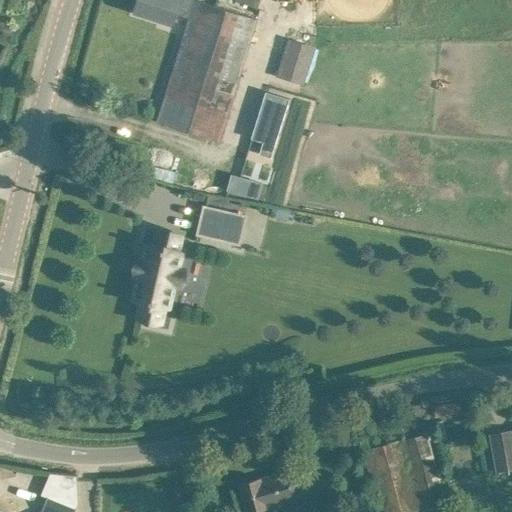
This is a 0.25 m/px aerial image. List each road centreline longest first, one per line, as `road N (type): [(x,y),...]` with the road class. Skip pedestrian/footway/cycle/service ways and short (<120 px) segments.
road 1 (unclassified): [(0,441),(98,457),(156,451),(382,393),(511,370)]
road 2 (tertiary): [(21,181),(70,0)]
